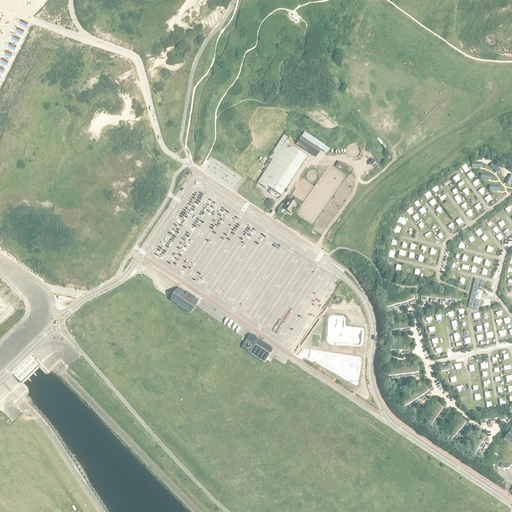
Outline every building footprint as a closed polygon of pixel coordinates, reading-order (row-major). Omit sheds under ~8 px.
[(8,63),(0,58),(0,62),(7,66),(8,63)] [(288,138),(284,135),(270,157),(271,158),(269,160),(271,160),(270,162),(271,163),(258,182),(266,188),(267,186),(281,196),(307,157),(292,147),(291,149),(286,146),(289,142),(286,140),(288,138)] [(313,156),(316,157),(322,148),(302,136),(299,140),(296,145),(313,156)] [(501,170),(493,162),(489,166),(498,173),(501,170)] [(289,200),(284,209),(290,213),(296,205),(289,200)] [(416,212),(414,207),(403,212),(405,216),(416,212)] [(406,229),(408,225),(397,220),(395,224),(406,229)] [(437,240),(430,231),(427,233),(434,243),(437,240)] [(404,237),(393,232),(392,236),(402,241),(404,237)] [(421,248),(412,241),(410,245),(419,252),(421,248)] [(401,249),(391,245),(389,249),(399,253),(401,249)] [(417,257),(407,252),(405,256),(415,261),(417,257)] [(398,267),(389,261),(386,264),(396,271),(398,267)] [(475,280),(468,308),(477,310),(484,282),(475,280)] [(171,298),(171,299),(172,300),(171,301),(190,314),(198,301),(179,288),(176,293),(175,292),(175,293),(176,293),(172,299),(171,298)] [(422,289),(421,294),(421,297),(421,299),(422,299),(425,299),(425,297),(431,298),(432,290),(422,289)] [(414,299),(415,299),(413,293),(412,290),(404,292),(407,302),(407,301),(410,301),(411,301),(411,303),(415,302),(414,299)] [(440,299),(441,299),(442,292),(432,290),(431,298),(431,300),(433,300),(435,300),(435,298),(440,299)] [(397,294),(400,304),(400,303),(403,303),(404,305),(408,304),(407,302),(404,292),(397,294)] [(441,301),(443,302),(444,302),(445,299),(450,300),(451,300),(451,293),(442,292),(441,299),(441,301)] [(460,301),(461,299),(461,294),(451,293),(451,300),(450,302),(452,303),(454,303),(454,301),(460,301)] [(396,305),(397,307),(400,306),(400,304),(397,294),(390,297),(393,306),(396,305)] [(383,299),(384,304),(385,308),(386,308),(389,307),(389,309),(392,308),(393,308),(393,306),(390,297),(383,299)] [(410,328),(410,324),(409,320),(399,322),(400,329),(406,328),(406,329),(406,331),(410,330),(410,328)] [(396,330),(396,332),(399,331),(400,331),(400,329),(399,322),(389,323),(390,329),(390,330),(396,330)] [(246,340),(243,344),(242,347),(242,348),(249,353),(250,353),(250,354),(263,363),(265,362),(269,355),(269,354),(271,354),(273,351),(272,348),(262,341),(259,342),(257,340),(256,337),(252,335),(249,335),(247,338),(248,340),(246,340)] [(389,350),(395,350),(395,352),(398,353),(399,353),(399,351),(400,343),(390,342),(389,349),(389,350)] [(405,351),(405,352),(405,353),(409,353),(409,351),(409,348),(410,344),(400,343),(399,351),(405,351)] [(23,382),(27,378),(30,375),(39,367),(40,366),(35,361),(37,359),(33,356),(22,367),(13,375),(22,385),(23,384),(22,383),(23,382)] [(414,374),(415,375),(418,375),(418,374),(418,372),(419,372),(418,366),(417,363),(409,364),(411,373),(414,373),(414,374)] [(407,374),(407,375),(407,376),(410,376),(411,375),(411,373),(409,364),(402,365),(403,374),(404,374),(407,374)] [(399,375),(400,377),(403,377),(404,376),(403,374),(402,365),(395,366),(396,375),(399,375)] [(392,376),(392,378),(395,378),(396,377),(396,375),(395,366),(387,367),(388,373),(388,376),(389,376),(392,376)] [(429,391),(426,386),(424,383),(417,387),(422,395),(423,395),(425,393),(426,394),(427,395),(430,393),(429,391)] [(416,399),(419,397),(420,398),(420,399),(423,397),(424,397),(422,395),(417,387),(411,391),(416,399)] [(405,395),(410,403),(413,401),(414,403),(417,401),(416,399),(411,391),(405,395)] [(403,407),(404,407),(407,405),(408,407),(410,406),(411,405),(410,403),(405,395),(398,400),(402,404),(403,407)] [(443,408),(438,404),(435,402),(430,409),(438,414),(439,414),(440,411),(441,412),(442,413),(444,409),(443,408)] [(500,420),(502,419),(504,419),(503,417),(509,416),(509,413),(508,408),(498,410),(500,417),(500,420)] [(434,421),(434,420),(436,418),(437,418),(438,419),(440,416),(438,414),(430,409),(426,415),(434,421)] [(490,422),(491,421),(494,421),(494,419),(499,418),(500,417),(498,410),(488,412),(490,419),(490,422)] [(478,414),(479,418),(480,421),(481,423),(485,423),(484,421),(490,419),(488,412),(478,414)] [(430,427),(432,424),(434,425),(436,422),(434,421),(426,415),(422,422),(427,425),(430,427)] [(463,426),(464,427),(465,428),(467,425),(468,425),(466,423),(459,417),(454,422),(461,429),(463,426)] [(458,432),(460,433),(462,430),(461,429),(454,422),(449,428),(456,434),(458,432)] [(453,437),(455,439),(457,436),(456,434),(449,428),(444,433),(448,438),(451,440),(453,437)] [(511,428),(509,431),(507,435),(504,439),(502,443),(500,448),(496,446),(494,451),(493,456),(492,461),(492,465),(492,466),(492,471),(492,472),(497,475),(499,472),(497,471),(497,466),(497,465),(497,462),(501,462),(501,464),(501,465),(501,466),(501,467),(502,467),(502,468),(503,469),(504,469),(504,470),(505,470),(506,470),(507,470),(508,469),(509,468),(510,467),(510,466),(511,466),(511,463),(511,428)] [(487,438),(486,437),(486,436),(478,431),(474,438),(482,443),(484,440),(484,441),(485,441),(487,438)] [(483,444),(482,443),(474,438),(470,444),(478,449),(480,446),(481,448),(483,445),(483,444)] [(474,455),(475,453),(477,454),(478,452),(479,451),(478,449),(470,444),(466,451),(471,454),(474,456),(474,455)]
